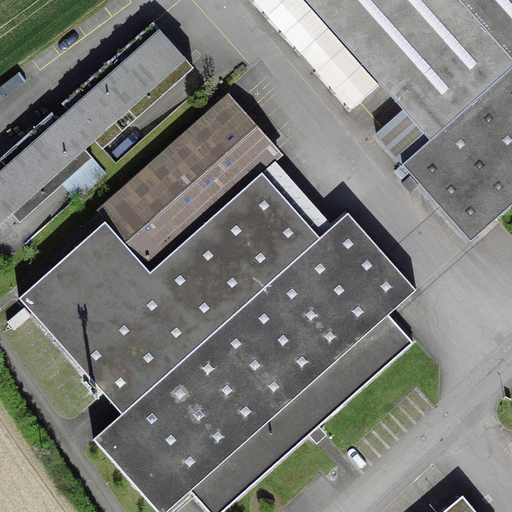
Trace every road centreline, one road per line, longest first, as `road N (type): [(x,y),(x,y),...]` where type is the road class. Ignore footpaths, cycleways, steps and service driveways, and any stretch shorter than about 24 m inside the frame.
road 1 (unknown): [(511,324),(224,0)]
road 2 (residential): [(511,353),(340,511)]
